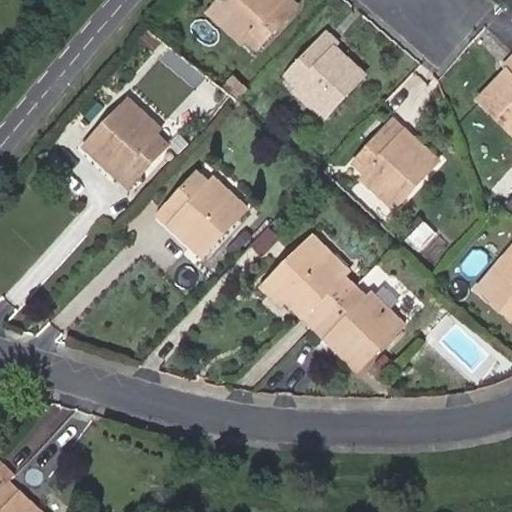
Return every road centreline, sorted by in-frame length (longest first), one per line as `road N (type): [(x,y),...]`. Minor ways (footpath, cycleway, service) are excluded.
road 1 (residential): [(511,409),(413,428),(277,427),(209,416),(0,356)]
road 2 (residential): [(0,145),(124,0)]
